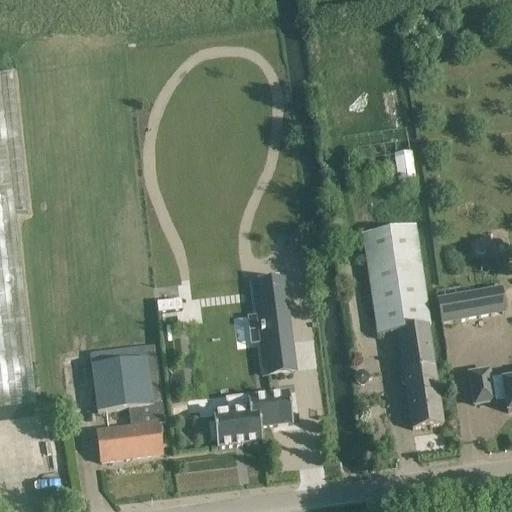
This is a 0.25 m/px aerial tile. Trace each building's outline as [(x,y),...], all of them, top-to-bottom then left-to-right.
[(0,409),(36,406),(15,214),(27,213),(12,75),(0,75),(0,409)] [(388,130),(407,127),(401,88),(383,91),(388,130)] [(398,184),(414,182),(410,154),(394,156),(398,184)] [(443,427),(428,329),(431,329),(415,229),(361,237),(377,337),(397,334),(403,374),(401,377),(402,386),(405,387),(412,432),(443,427)] [(155,287),(155,311),(179,311),(179,286),(155,287)] [(284,286),(252,290),(255,317),(260,316),(264,346),(259,347),(291,344),(284,286)] [(502,290),(436,302),(440,328),(507,315),(502,290)] [(156,361),(147,362),(142,363),(141,350),(89,356),(96,416),(130,412),(132,429),(97,434),(101,466),(163,459),(159,426),(164,425),(156,361)] [(511,378),(490,382),(489,373),(469,376),(474,408),(494,405),(494,404),(505,402),(507,415),(511,414),(511,378)] [(293,427),(289,394),(247,399),(248,413),(212,417),(216,452),(270,445),(268,430),(293,427)]
